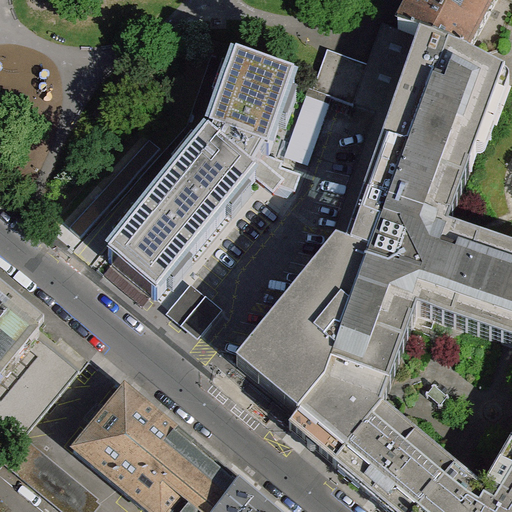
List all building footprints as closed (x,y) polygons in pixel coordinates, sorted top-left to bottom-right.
[(416,0),(398,33),(422,43),(449,53),(468,60),(499,0),(416,0)] [(422,43),(398,33),(383,27),(369,68),(354,107),(378,114),(394,119),(422,43)] [(422,43),(394,119),(358,219),(347,251),(337,247),(306,285),(237,368),(299,418),(326,388),(424,122),(449,53),(422,43)] [(468,60),(449,53),(424,122),(431,124),(443,149),(438,161),(472,172),(506,80),(468,60)] [(369,68),(329,54),(314,94),(354,107),(369,68)] [(210,143),(111,263),(157,301),(256,181),(253,178),(259,167),(264,158),(268,159),(292,86),(237,65),(212,139),(224,144),(220,152),(210,143)] [(394,119),(378,114),(343,214),(358,219),(394,119)] [(511,253),(450,233),(472,172),(438,161),(443,149),(431,124),(424,122),(326,388),(299,418),(290,430),(336,468),(384,411),(418,317),(511,348),(511,253)] [(105,209),(84,192),(59,223),(80,240),(105,209)] [(0,303),(36,334),(46,324),(0,286),(0,303)] [(192,290),(167,319),(197,345),(222,316),(192,290)] [(0,388),(42,339),(36,334),(0,303),(0,388)] [(83,370),(42,339),(0,388),(0,424),(23,443),(83,370)] [(450,399),(435,387),(426,397),(442,410),(450,399)] [(196,511),(223,511),(241,488),(126,394),(75,454),(124,495),(145,511),(173,511),(183,501),(193,509),(196,511)] [(388,511),(423,511),(457,472),(384,411),(336,468),(388,511)] [(23,443),(4,466),(59,511),(91,511),(98,504),(23,443)] [(511,447),(488,489),(511,503),(511,447)] [(511,511),(511,503),(488,489),(480,490),(457,472),(423,511),(511,511)] [(269,511),(241,488),(223,511),(269,511)] [(0,511),(10,511),(0,503),(0,511)]
